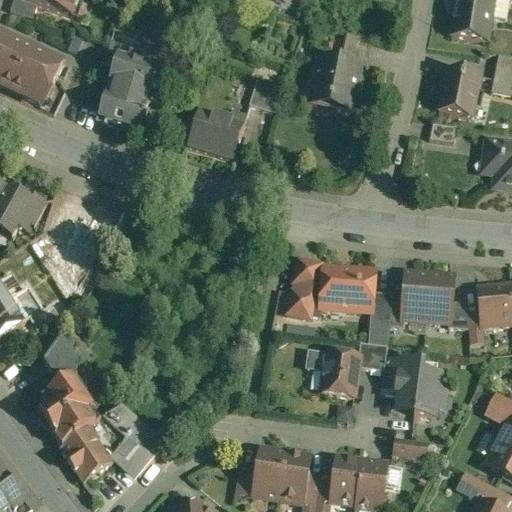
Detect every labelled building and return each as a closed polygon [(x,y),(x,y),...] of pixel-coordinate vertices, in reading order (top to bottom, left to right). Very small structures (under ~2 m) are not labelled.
[(21,0),(21,3),(20,4),(37,9),(72,20),(77,0),(21,0)] [(495,0),(492,0),(458,0),(451,39),(487,45),(495,0)] [(37,9),(20,4),(21,3),(14,1),(10,15),(33,22),(37,9)] [(136,39),(114,32),(103,67),(114,70),(117,61),(124,63),(125,58),(130,59),(136,39)] [(340,65),(361,70),(366,71),(372,44),(346,37),(340,65)] [(24,50),(0,38),(0,88),(2,88),(22,97),(23,100),(39,107),(42,107),(49,92),(51,92),(62,68),(36,56),(37,54),(25,48),(24,50)] [(130,59),(125,58),(124,63),(117,61),(114,70),(101,113),(108,115),(105,124),(140,135),(143,124),(144,124),(145,121),(144,121),(158,74),(144,69),(145,64),(130,59)] [(511,61),(498,59),(491,96),(511,100),(511,61)] [(340,65),(319,61),(309,108),(351,117),(361,70),(340,65)] [(285,77),(261,69),(249,109),(272,117),(285,77)] [(480,79),(444,71),(440,90),(443,91),(439,114),(471,121),(480,79)] [(227,123),(198,114),(186,149),(233,164),(245,128),(243,127),(245,119),(230,115),(227,123)] [(457,131),(433,127),(430,145),(453,149),(457,131)] [(511,149),(486,146),(483,165),(497,166),(494,191),(511,193),(511,149)] [(0,202),(0,230),(13,238),(11,241),(12,242),(18,232),(17,231),(30,207),(19,200),(21,196),(7,189),(4,195),(0,202)] [(30,207),(17,231),(18,232),(29,238),(47,206),(34,199),(30,207)] [(114,228),(67,212),(51,257),(50,257),(69,285),(76,294),(114,229),(114,228)] [(114,229),(76,294),(84,304),(86,303),(125,236),(114,229)] [(321,268),(297,263),(293,287),(296,287),(294,295),(291,295),(286,318),(310,323),(310,320),(321,321),(321,312),(370,316),(372,316),(373,296),(375,276),(323,272),(323,273),(320,272),(321,268)] [(429,278),(406,276),(404,302),(402,323),(403,323),(426,325),(429,278)] [(453,280),(429,278),(426,325),(448,327),(450,327),(451,306),(453,280)] [(69,285),(45,300),(51,309),(59,321),(84,304),(76,294),(69,285)] [(511,288),(476,291),(479,318),(480,332),(483,332),(511,329),(511,288)] [(43,314),(29,291),(7,305),(21,327),(29,323),(43,314)] [(7,305),(0,293),(0,342),(22,329),(7,305)] [(392,298),(373,296),(372,316),(370,316),(370,324),(390,326),(392,301),(392,298)] [(404,302),(392,301),(390,326),(389,331),(403,332),(403,323),(402,323),(404,302)] [(466,307),(451,306),(450,327),(448,327),(448,332),(468,333),(466,307)] [(43,314),(29,323),(36,335),(59,321),(51,309),(43,314)] [(479,318),(467,319),(469,337),(484,336),(483,332),(480,332),(479,318)] [(469,337),(470,349),(485,347),(484,336),(469,337)] [(80,370),(61,342),(43,365),(60,389),(42,402),(48,412),(39,418),(41,421),(38,423),(46,435),(49,433),(62,451),(101,424),(82,398),(86,395),(76,381),(77,372),(80,370)] [(387,352),(360,348),(358,362),(359,362),(358,372),(383,376),(387,352)] [(358,362),(326,358),(321,398),(353,403),(358,372),(359,362),(358,362)] [(403,366),(386,363),(382,399),(398,401),(403,366)] [(424,368),(403,366),(398,401),(397,407),(415,409),(413,421),(436,425),(442,379),(422,376),(424,368)] [(511,406),(501,401),(490,421),(507,430),(510,424),(511,424),(511,406)] [(62,451),(59,453),(84,488),(112,468),(133,481),(165,448),(122,409),(101,424),(62,451)] [(511,424),(510,424),(507,430),(486,470),(511,483),(511,424)] [(429,448),(395,443),(392,462),(426,467),(429,448)] [(287,458),(260,454),(256,474),(252,501),(279,505),(287,458)] [(311,462),(287,458),(279,505),(303,509),(308,478),(311,462)] [(333,482),(330,507),(331,507),(356,510),(362,467),(336,464),(333,482)] [(377,469),(362,467),(356,510),(355,511),(382,511),(388,471),(381,470),(379,467),(377,469)] [(0,511),(15,511),(24,506),(0,471),(0,511)] [(256,474),(241,472),(236,498),(252,501),(256,474)] [(321,480),(308,478),(303,509),(316,511),(321,480)] [(330,507),(333,482),(321,480),(316,511),(330,511),(331,507),(330,507)] [(506,511),(511,501),(482,486),(473,504),(480,508),(481,507),(491,511),(506,511)]
